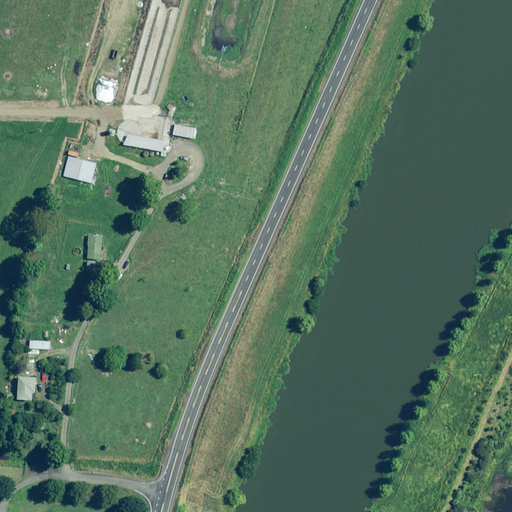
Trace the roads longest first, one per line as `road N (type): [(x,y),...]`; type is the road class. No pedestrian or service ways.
road 1 (secondary): [(165,497),(221,336),(370,0)]
road 2 (residential): [(165,497),(111,482),(45,478)]
